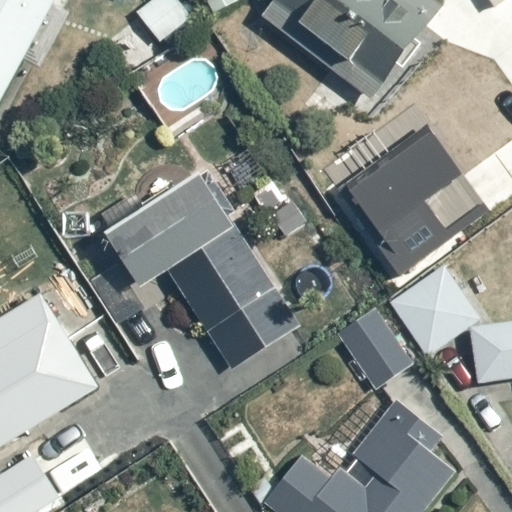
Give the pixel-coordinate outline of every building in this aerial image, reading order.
[(0,0),(0,108),(65,0),(0,0)] [(180,0),(157,0),(137,15),(167,54),(202,27),(180,0)] [(442,8),(431,0),(280,0),(265,21),(286,37),(291,29),(337,63),(314,93),(355,124),(442,8)] [(202,165),(100,238),(141,297),(169,278),(236,374),(304,326),(231,223),(239,217),(202,165)] [(471,219),(443,180),(357,242),(385,281),(471,219)] [(17,186),(0,196),(0,261),(29,309),(75,282),(17,186)] [(439,269),(391,304),(429,358),(478,322),(439,269)] [(378,308),(336,338),(378,396),(419,366),(378,308)] [(0,451),(101,394),(57,316),(0,348),(0,451)] [(511,328),(476,331),(478,382),(511,380),(511,328)] [(335,478),(307,454),(266,502),(278,511),(431,511),(462,476),(434,452),(447,437),(402,399),(335,478)]
